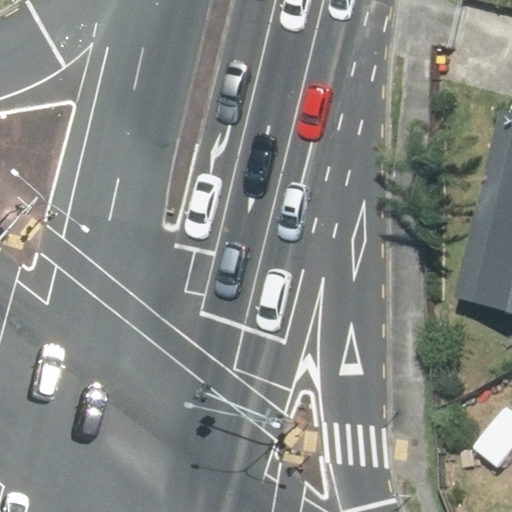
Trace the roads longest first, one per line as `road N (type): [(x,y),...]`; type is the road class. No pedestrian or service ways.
road 1 (primary): [(322,11),(372,511)]
road 2 (primary): [(322,11),(211,490)]
road 3 (primary): [(61,381),(147,0)]
road 4 (secondary): [(61,381),(211,490)]
road 5 (primary): [(32,511),(61,381)]
